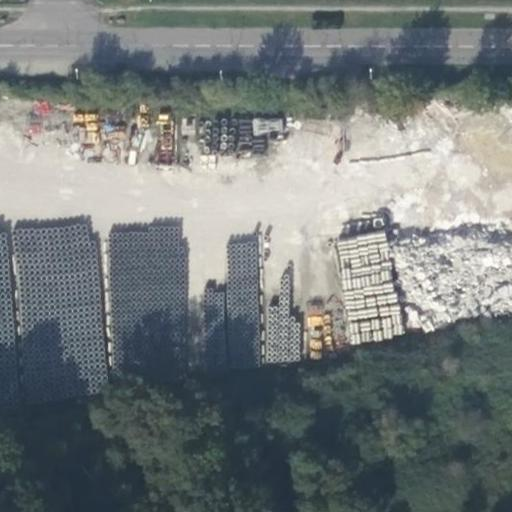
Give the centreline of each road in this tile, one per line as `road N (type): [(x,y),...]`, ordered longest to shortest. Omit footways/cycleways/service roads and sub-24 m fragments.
road 1 (secondary): [(0,45),(511,46)]
road 2 (unknown): [(0,187),(332,226)]
